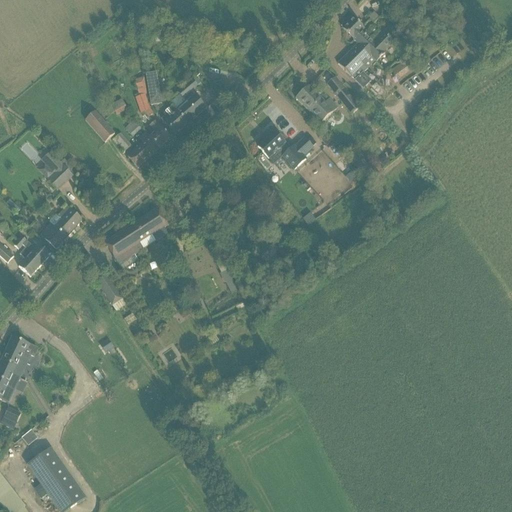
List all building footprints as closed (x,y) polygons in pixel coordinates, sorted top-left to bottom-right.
[(374,13),(368,18),(373,23),(379,18),(374,13)] [(358,45),(338,65),(351,78),(352,77),(356,80),(355,81),(363,90),(371,82),(366,77),(364,75),(363,74),(375,62),(376,63),(384,54),(383,53),(393,43),(384,34),(375,44),(362,31),(364,30),(353,19),(343,30),(358,45)] [(397,79),(414,68),(408,60),(392,71),(397,79)] [(145,75),(150,107),(158,105),(156,93),(159,93),(156,73),(145,75)] [(141,114),(150,111),(140,79),(134,81),(138,98),(136,99),(141,114)] [(177,113),(176,113),(188,125),(198,115),(205,109),(191,93),(200,84),(195,79),(178,94),(186,102),(182,105),(178,108),(180,110),(177,113)] [(335,79),(327,85),(329,88),(336,95),(351,116),(360,109),(343,89),(337,81),(335,79)] [(325,104),(308,87),(295,99),(309,114),(309,113),(320,125),(337,109),(329,100),(325,104)] [(117,116),(127,110),(122,100),(110,106),(111,107),(108,109),(110,115),(115,113),(117,116)] [(175,136),(188,125),(176,113),(171,107),(171,108),(168,110),(165,113),(163,114),(165,116),(161,120),(175,136)] [(104,144),(115,134),(95,112),(85,122),(104,144)] [(132,138),(141,130),(133,121),(125,129),(132,138)] [(161,129),(155,122),(150,127),(155,133),(149,139),(159,150),(171,140),(161,129)] [(274,133),(257,148),(274,166),(282,158),(294,171),(305,160),(303,158),(313,149),(304,139),(294,148),(293,147),(290,151),(284,145),(274,133)] [(123,153),(131,146),(120,134),(112,141),(123,153)] [(138,169),(159,150),(149,139),(145,134),(139,139),(143,144),(127,158),(138,169)] [(44,160),(41,162),(44,165),(53,174),(47,181),(55,190),(71,175),(64,168),(50,154),(44,160)] [(365,169),(360,162),(355,166),(365,181),(374,175),(368,167),(365,169)] [(187,193),(169,202),(171,206),(176,203),(183,200),(188,197),(187,193)] [(15,215),(20,211),(10,200),(5,204),(15,215)] [(51,225),(40,237),(44,240),(55,250),(82,221),(70,211),(67,208),(58,217),(62,221),(54,229),(51,225)] [(191,215),(190,217),(191,220),(192,222),(195,222),(197,222),(198,223),(202,221),(197,210),(192,213),(193,214),(191,215)] [(157,211),(105,245),(110,253),(115,260),(118,266),(122,271),(138,261),(134,256),(143,250),(140,244),(152,236),(156,242),(167,235),(163,229),(167,226),(162,219),(157,211)] [(308,228),(316,222),(310,214),(302,220),(308,228)] [(35,250),(22,238),(18,242),(23,246),(26,249),(31,254),(37,259),(31,265),(37,271),(49,258),(37,247),(35,250)] [(19,251),(23,246),(18,242),(14,247),(19,251)] [(0,257),(7,264),(13,257),(0,245),(0,257)] [(30,279),(37,271),(31,265),(37,259),(31,254),(26,249),(20,255),(25,260),(18,268),(30,279)] [(112,306),(123,300),(111,283),(105,275),(95,282),(101,290),(112,306)] [(215,325),(246,310),(243,303),(211,319),(215,325)] [(12,338),(0,363),(0,371),(14,378),(19,381),(31,357),(33,358),(37,350),(29,346),(12,338)] [(105,354),(113,349),(107,340),(99,345),(105,354)] [(0,400),(7,404),(8,405),(19,381),(14,378),(0,371),(0,400)] [(17,423),(21,415),(8,409),(4,417),(17,423)] [(26,435),(21,439),(28,447),(32,443),(26,435)] [(58,511),(68,511),(85,500),(49,449),(26,466),(58,511)] [(0,503),(6,511),(19,511),(25,508),(0,475),(0,503)]
